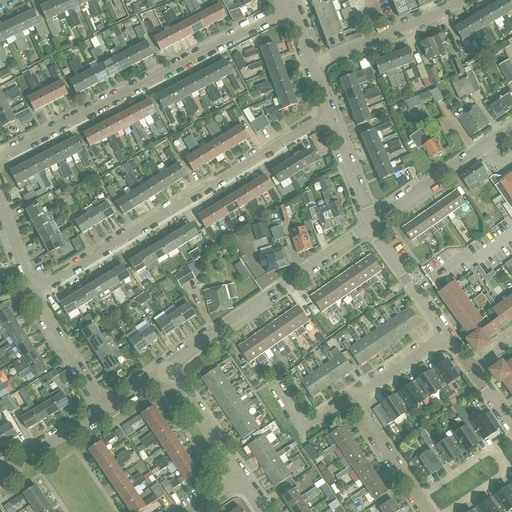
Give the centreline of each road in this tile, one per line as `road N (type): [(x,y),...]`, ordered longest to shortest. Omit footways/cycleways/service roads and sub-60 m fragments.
road 1 (residential): [(33,296),(329,114)]
road 2 (residential): [(0,161),(290,9)]
road 3 (residential): [(166,369),(369,223)]
road 4 (residential): [(369,223),(511,127)]
road 5 (residential): [(313,65),(470,0)]
road 6 (residential): [(369,223),(446,336)]
road 7 (residential): [(240,480),(166,369)]
road 8 (residential): [(105,407),(33,296)]
road 9 (residential): [(432,511),(359,402)]
road 10 (residential): [(0,474),(105,407)]
